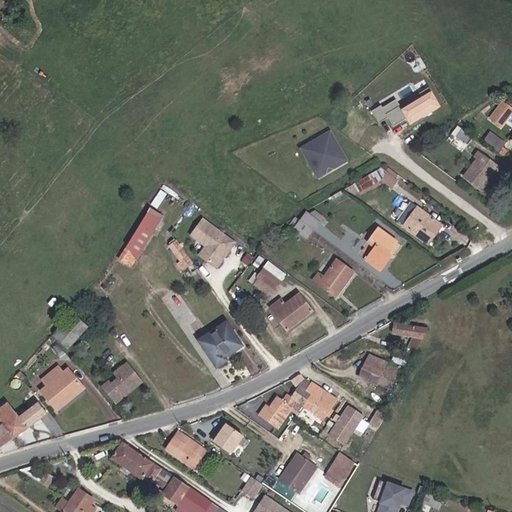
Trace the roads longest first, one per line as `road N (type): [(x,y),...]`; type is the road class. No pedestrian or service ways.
road 1 (tertiary): [(511,238),(223,398),(0,464)]
road 2 (unknown): [(511,234),(403,154),(380,147),(363,155)]
road 3 (unknown): [(274,373),(216,289),(217,273),(236,252)]
